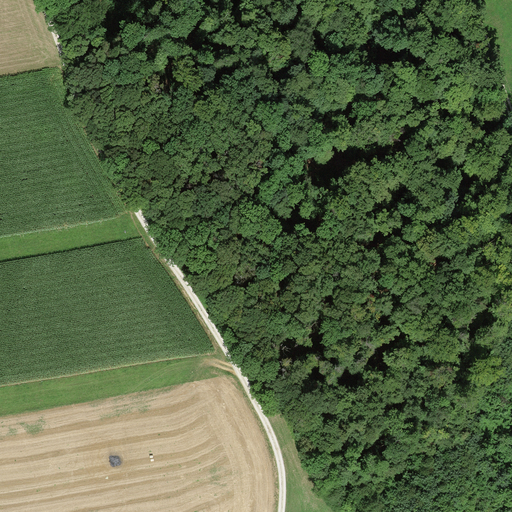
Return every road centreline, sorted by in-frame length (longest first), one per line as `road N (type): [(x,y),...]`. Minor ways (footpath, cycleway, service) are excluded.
road 1 (track): [(278,511),(269,431),(121,186),(76,98),(41,0)]
road 2 (track): [(272,0),(280,38),(352,190),(390,401)]
road 3 (track): [(469,0),(511,132)]
